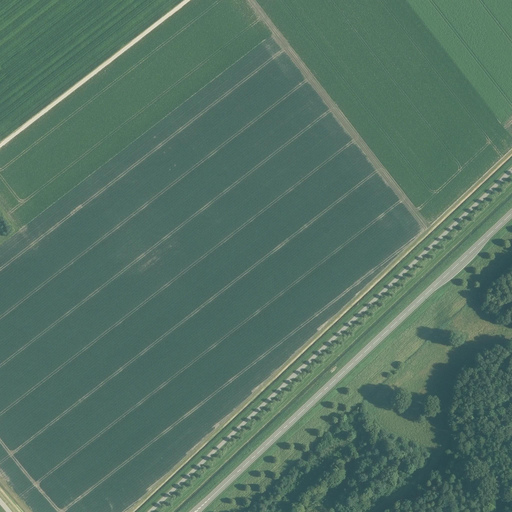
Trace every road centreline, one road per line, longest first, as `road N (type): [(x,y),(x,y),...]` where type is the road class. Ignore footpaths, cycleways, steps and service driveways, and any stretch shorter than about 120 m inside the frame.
road 1 (unclassified): [(149,511),(511,169)]
road 2 (trunk): [(192,511),(511,211)]
road 3 (track): [(511,339),(478,351),(458,370),(435,457),(374,511)]
